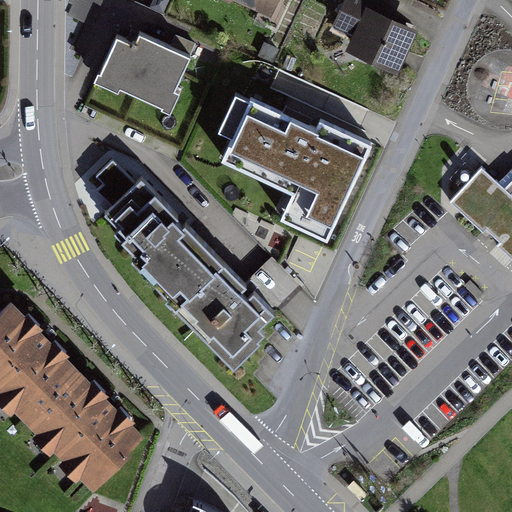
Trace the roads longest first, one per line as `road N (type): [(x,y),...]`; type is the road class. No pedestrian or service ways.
road 1 (residential): [(256,456),(294,401),(366,224),(473,0)]
road 2 (primary): [(205,408),(95,289),(50,196)]
road 3 (primary): [(39,132),(38,0)]
